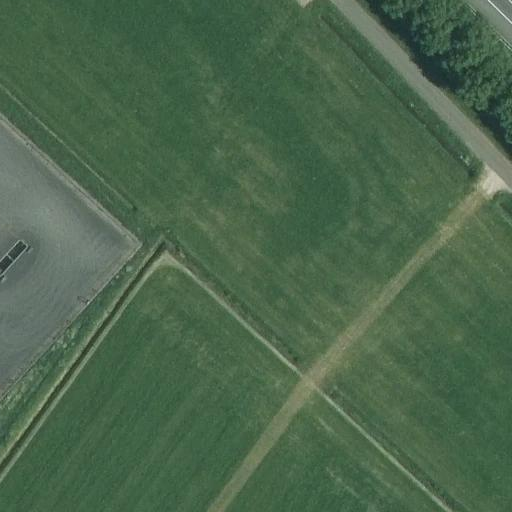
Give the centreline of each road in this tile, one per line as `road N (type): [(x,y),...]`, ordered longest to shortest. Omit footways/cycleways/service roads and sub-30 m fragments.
road 1 (track): [(480,195),(295,400),(215,511)]
road 2 (unclassified): [(511,181),(339,0)]
